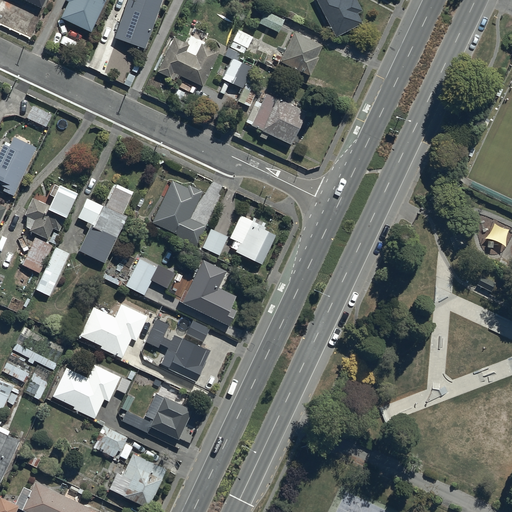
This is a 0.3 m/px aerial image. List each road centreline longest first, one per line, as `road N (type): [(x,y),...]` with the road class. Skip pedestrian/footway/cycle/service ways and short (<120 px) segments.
road 1 (secondary): [(475,0),(234,511)]
road 2 (residential): [(0,50),(337,206)]
road 3 (secondary): [(193,511),(337,206)]
road 4 (secondary): [(337,206),(436,0)]
